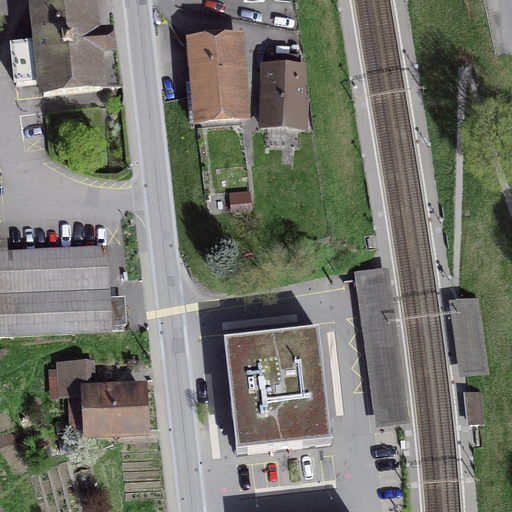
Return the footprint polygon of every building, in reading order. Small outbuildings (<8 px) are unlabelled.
[(34,7),(38,46),(12,49),(16,87),(42,84),(44,97),(102,91),(97,54),(110,52),(108,36),(96,37),(91,1),(34,7)] [(192,45),(194,76),(238,73),(236,42),(192,45)] [(300,58),(273,56),(272,71),(269,71),(266,125),(301,126),(303,88),(299,87),(300,58)] [(238,73),(194,76),(194,77),(198,77),(201,122),(242,118),(238,73)] [(0,338),(110,332),(106,250),(0,256),(0,338)] [(380,271),(355,274),(375,430),(390,429),(411,426),(390,270),(380,271)] [(480,298),(448,302),(457,381),(490,377),(480,298)] [(319,333),(224,344),(237,456),(331,446),(319,333)] [(146,431),(144,393),(123,394),(123,389),(87,390),(87,381),(94,381),(93,363),(61,365),(63,399),(71,399),(72,432),(89,432),(89,434),(146,431)] [(481,393),(467,395),(470,426),(484,425),(481,393)]
